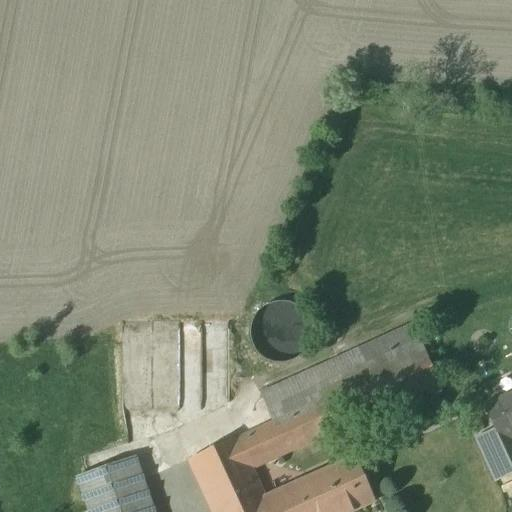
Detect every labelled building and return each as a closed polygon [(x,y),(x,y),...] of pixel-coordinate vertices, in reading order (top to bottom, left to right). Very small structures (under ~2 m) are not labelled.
[(275,289),(260,292),(252,298),(246,308),(244,322),(247,332),(253,340),(264,347),(281,348),(296,339),(302,330),(304,316),(300,304),(292,294),(275,289)] [(337,511),(377,495),(355,445),(265,483),(254,459),(303,438),(303,437),(440,377),(413,314),(257,382),(271,412),(240,425),(187,448),(214,511),(337,511)] [(511,395),(486,408),(497,432),(501,443),(508,439),(511,437),(511,395)] [(501,443),(497,432),(477,441),(495,481),(511,473),(511,447),(508,439),(501,443)] [(159,511),(134,442),(77,463),(94,511),(159,511)]
